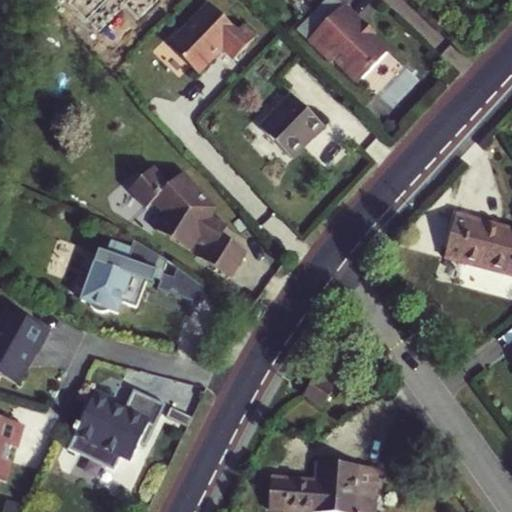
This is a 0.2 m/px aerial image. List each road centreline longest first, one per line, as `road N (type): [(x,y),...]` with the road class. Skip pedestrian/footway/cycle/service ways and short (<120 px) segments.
road 1 (residential): [(511,511),(334,258)]
road 2 (secondary): [(184,511),(260,369),(334,258)]
road 3 (secondary): [(334,258),(511,57)]
